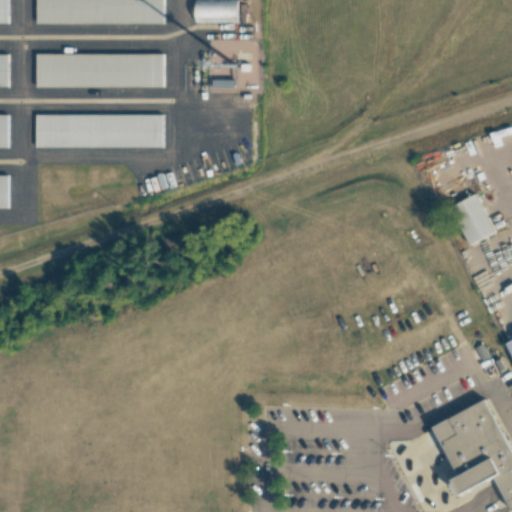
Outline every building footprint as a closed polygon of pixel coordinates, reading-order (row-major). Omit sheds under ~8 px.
[(7,0),(0,0),(0,22),(8,23),(7,0)] [(36,0),(36,23),(164,24),(164,0),(36,0)] [(237,0),(194,0),(195,23),(238,23),(237,0)] [(0,86),(9,86),(8,54),(0,53),(0,86)] [(36,86),(164,87),(164,54),(36,53),(36,86)] [(8,114),(0,114),(0,147),(9,147),(8,114)] [(164,115),(36,114),(36,147),(164,147),(164,115)] [(0,207),(9,208),(9,175),(0,175),(0,207)] [(475,196),(452,208),(471,244),(494,232),(475,196)] [(511,453),(484,403),(435,430),(462,477),(453,482),(462,497),(497,478),(511,504),(511,453)]
